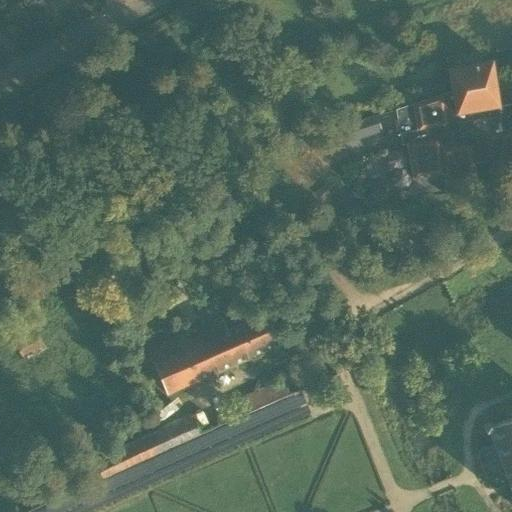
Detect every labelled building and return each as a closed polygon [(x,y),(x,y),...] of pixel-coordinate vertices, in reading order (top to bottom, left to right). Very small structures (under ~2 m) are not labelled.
[(74,1),(72,0),(21,0),(25,6),(34,0),(44,0),(53,14),(71,3),(74,1)] [(74,1),(71,3),(79,17),(90,11),(83,0),(75,0),(74,1)] [(26,43),(35,43),(35,25),(27,24),(26,43)] [(492,75),(490,61),(447,69),(451,90),(447,92),(462,183),(477,180),(474,163),(511,156),(511,103),(497,106),(492,76),(497,75),(497,74),(492,75)] [(462,183),(447,92),(395,109),(400,136),(405,135),(413,180),(444,174),(446,185),(462,183)] [(349,120),(353,137),(379,129),(374,113),(349,120)] [(278,345),(264,314),(227,330),(222,319),(211,323),(216,335),(189,347),(184,335),(148,351),(168,395),(278,345)] [(25,363),(47,349),(32,326),(10,340),(25,363)] [(228,402),(234,418),(290,394),(283,378),(228,402)] [(102,477),(204,431),(196,412),(93,458),(102,477)] [(511,417),(490,426),(489,423),(482,425),(486,434),(489,433),(511,492),(511,496),(511,497),(511,501),(511,417)]
